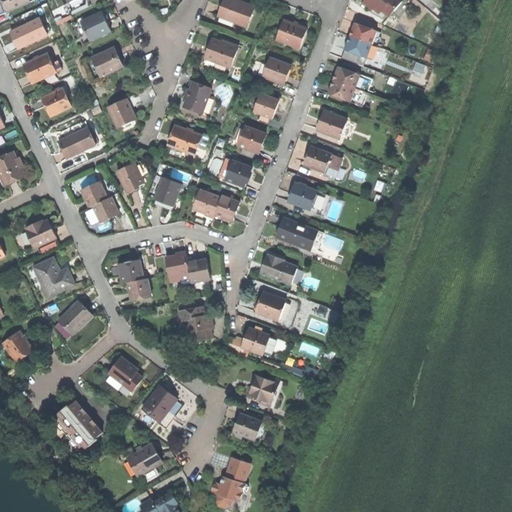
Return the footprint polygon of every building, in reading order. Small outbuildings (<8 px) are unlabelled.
[(3,0),(5,2),(8,10),(31,0),(30,0),(3,0)] [(223,0),(218,16),(248,27),(255,7),(240,1),(236,0),(223,0)] [(389,14),(390,15),(403,0),(402,0),(364,0),(361,3),(370,11),(373,8),(377,4),(382,8),(389,14)] [(410,6),(403,0),(390,15),(389,14),(386,17),(396,23),(410,6)] [(432,0),(430,0),(424,7),(447,26),(454,18),(432,0)] [(379,12),(382,8),(377,4),(373,8),(379,12)] [(81,22),(90,41),(111,31),(107,22),(102,12),(81,22)] [(15,40),(19,49),(48,35),(40,18),(11,32),(15,40)] [(277,40),(300,48),(307,28),(295,24),(284,20),(277,40)] [(350,36),(372,44),(377,31),(355,23),(353,30),(350,36)] [(367,59),(372,44),(350,36),(348,43),(345,50),(367,59)] [(206,59),(231,68),(238,50),(228,46),(229,44),(213,38),(209,49),(206,59)] [(94,58),(103,75),(123,66),(119,57),(115,48),(94,58)] [(32,74),(35,81),(57,71),(49,53),(27,63),(32,74)] [(264,77),(284,84),(288,75),(291,65),(271,58),(264,77)] [(333,80),(356,89),(361,75),(338,66),(336,73),(333,80)] [(351,102),(356,89),(333,80),(330,87),(328,94),(351,102)] [(50,106),(54,115),(72,107),(64,89),(46,97),(50,106)] [(182,115),(200,121),(209,96),(191,89),(186,103),(182,115)] [(255,112),(273,119),(277,110),(280,101),(261,94),(255,112)] [(108,107),(116,125),(135,117),(131,108),(126,99),(108,107)] [(318,130),(341,139),(348,120),(325,111),(321,121),(318,130)] [(92,126),(89,128),(97,145),(100,143),(92,126)] [(246,126),(239,145),(260,152),(263,143),(267,133),(246,126)] [(175,136),(172,146),(197,154),(199,147),(203,135),(178,127),(175,136)] [(63,150),(67,158),(97,145),(89,128),(59,141),(63,150)] [(204,133),(203,135),(199,147),(207,149),(211,135),(204,133)] [(306,163),(326,170),(332,153),(312,145),(308,155),(306,163)] [(0,157),(0,174),(5,186),(25,177),(19,165),(13,152),(0,157)] [(343,157),(332,153),(326,170),(324,173),(330,175),(331,173),(336,175),(343,157)] [(227,180),(247,187),(250,177),(254,168),(234,161),(227,180)] [(118,171),(128,192),(133,190),(137,188),(136,186),(144,182),(135,163),(118,171)] [(165,200),(174,203),(182,184),(163,177),(156,197),(165,200)] [(90,207),(93,205),(107,198),(99,181),(82,190),(86,199),(90,207)] [(290,199),(312,208),(318,190),(296,182),(293,191),(290,199)] [(206,213),(215,216),(216,215),(222,197),(204,191),(197,209),(206,213)] [(93,205),(101,223),(111,218),(120,214),(111,196),(107,198),(93,205)] [(223,196),(222,197),(216,215),(224,218),(233,221),(240,202),(223,196)] [(278,237),(308,249),(316,230),(285,218),(281,228),(278,237)] [(26,231),(35,249),(57,238),(53,229),(49,220),(26,231)] [(319,231),(316,230),(308,249),(312,250),(319,231)] [(292,283),(299,264),(268,252),(264,262),(261,271),(292,283)] [(164,258),(168,277),(190,273),(188,263),(186,253),(174,256),(164,258)] [(34,266),(47,297),(76,285),(72,276),(69,268),(60,272),(54,257),(34,266)] [(122,273),(124,283),(129,282),(144,279),(141,260),(120,264),(122,273)] [(197,261),(188,263),(190,273),(192,282),(211,278),(207,260),(197,261)] [(148,278),(144,279),(129,282),(131,293),(132,301),(152,297),(148,278)] [(280,320),(288,300),(274,294),(272,298),(263,294),(260,303),(257,310),(280,320)] [(63,317),(76,331),(93,314),(87,308),(80,301),(63,317)] [(199,305),(178,311),(182,327),(185,327),(188,336),(197,334),(198,339),(211,336),(208,323),(205,314),(202,315),(199,305)] [(244,345),(264,353),(271,335),(251,328),(247,337),(244,345)] [(4,343),(15,359),(22,354),(32,347),(20,331),(4,343)] [(279,338),(271,335),(264,353),(272,356),(275,349),(279,338)] [(289,342),(279,338),(275,349),(286,352),(289,342)] [(240,355),(244,345),(230,340),(226,350),(240,355)] [(109,374),(133,392),(143,378),(136,373),(138,370),(130,364),(122,358),(109,374)] [(260,403),(270,407),(280,380),(269,376),(268,379),(252,373),(249,381),(253,383),(252,387),(248,385),(245,394),(253,397),(262,400),(260,403)] [(143,409),(157,421),(176,398),(169,392),(161,386),(143,409)] [(178,400),(176,398),(157,421),(160,423),(178,400)] [(62,408),(54,414),(83,449),(96,439),(95,437),(102,431),(75,399),(69,404),(68,403),(62,408)] [(237,422),(234,432),(236,432),(244,435),(254,438),(260,420),(240,414),(237,422)] [(263,421),(260,420),(254,438),(257,439),(263,421)] [(131,456),(141,474),(153,467),(160,463),(156,456),(150,445),(131,456)] [(232,499),(239,501),(242,490),(247,492),(250,483),(245,482),(249,469),(244,468),(246,461),(232,457),(230,464),(232,465),(229,473),(224,472),(219,470),(216,481),(221,482),(216,498),(219,505),(226,506),(231,503),(232,499)] [(158,476),(153,467),(141,474),(146,482),(158,476)] [(174,493),(155,503),(159,511),(180,511),(177,505),(179,504),(177,499),(174,493)] [(159,511),(155,503),(153,499),(144,503),(148,511),(146,511),(159,511)]
